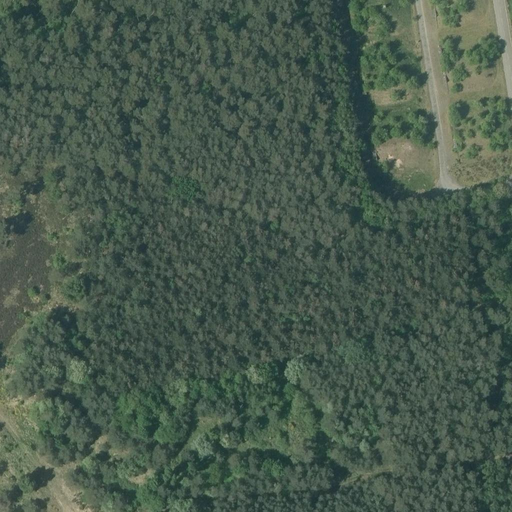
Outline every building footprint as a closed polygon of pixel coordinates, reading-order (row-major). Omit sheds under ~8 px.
[(352,0),(357,31),(403,23),(405,18),(407,11),(406,5),(404,0),(352,0)] [(433,0),(436,18),(482,10),(483,5),(485,0),(433,0)] [(488,45),(441,53),(446,85),(492,77),(494,72),(496,66),(495,59),(494,54),(488,45)] [(409,55),(362,63),(367,96),(413,88),(415,82),(417,76),(416,70),(415,64),(409,55)] [(499,107),(452,115),(457,148),(503,140),(505,135),(507,128),(506,122),(505,116),(499,107)] [(419,119),(372,127),(377,159),(423,151),(425,146),(427,140),(427,133),(425,128),(419,119)]
